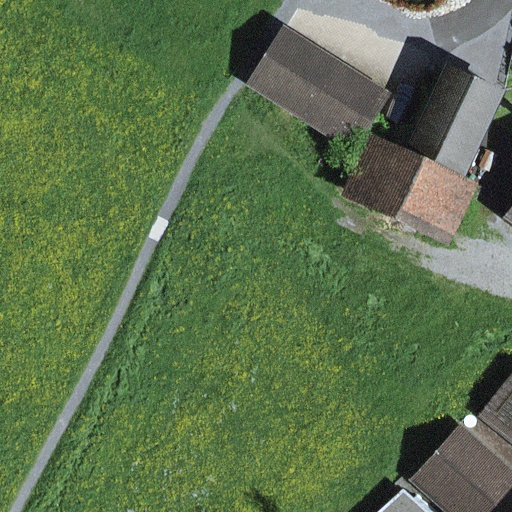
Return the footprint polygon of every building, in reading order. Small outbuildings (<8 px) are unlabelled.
[(351,148),(384,96),(286,33),(252,85),(351,148)] [(495,92),(446,71),(408,152),(456,175),(495,92)] [(346,192),(443,238),(471,182),(456,175),(408,152),(393,150),(372,138),(346,192)] [(511,379),(490,407),(511,424),(511,379)] [(419,473),(462,511),(478,511),(505,482),(453,436),(419,473)] [(390,511),(385,507),(379,511),(418,511),(404,499),(391,511),(390,511)]
